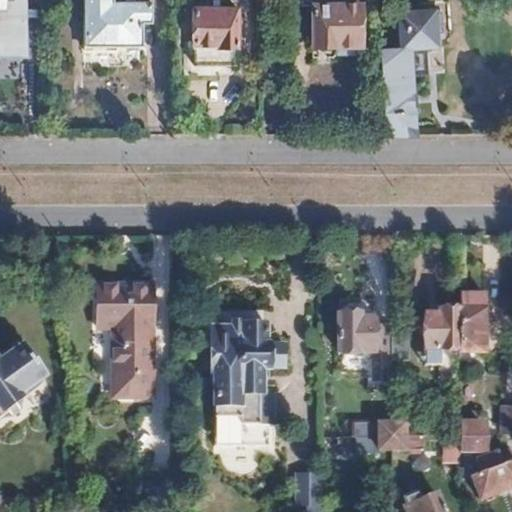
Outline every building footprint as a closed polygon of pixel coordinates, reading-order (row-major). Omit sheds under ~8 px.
[(0,0),(0,53),(24,53),(23,0),(0,0)] [(151,23),(152,2),(115,2),(114,0),(84,0),(84,49),(118,49),(118,43),(142,44),(143,23),(151,23)] [(358,43),(358,3),(355,3),(355,0),(299,0),(300,1),(312,2),(311,43),(335,43),(355,43),(358,43)] [(238,41),(237,7),(192,7),(193,41),(195,45),(195,64),(236,64),(235,44),(238,41)] [(400,48),(380,49),(386,134),(416,135),(412,74),(427,73),(425,46),(438,46),(437,30),(442,30),(440,10),(435,10),(435,8),(398,10),(400,48)] [(354,55),(355,43),(335,43),(335,55),(354,55)] [(152,397),(151,285),(96,285),(96,328),(112,329),(113,397),(152,397)] [(440,321),(425,320),(425,368),(442,368),(442,354),(461,355),(461,362),(476,362),(476,353),(485,353),(485,310),(461,311),(461,308),(440,308),(440,321)] [(392,352),(392,328),(376,328),(376,325),(359,326),(359,313),(333,313),(333,352),(392,352)] [(261,393),(261,368),(284,368),(285,344),(267,344),(267,325),(240,325),(240,329),(212,330),(213,384),(215,384),(213,445),(268,447),(270,393),(261,393)] [(0,357),(20,344),(12,332),(0,340),(0,357)] [(410,360),(410,334),(392,333),(392,352),(392,360),(410,360)] [(18,390),(42,375),(20,344),(0,357),(0,407),(21,394),(18,390)] [(343,370),(369,372),(370,361),(344,359),(343,370)] [(392,423),(392,406),(392,396),(378,395),(379,423),(392,423)] [(511,433),(511,405),(501,406),(502,434),(511,433)] [(406,436),(406,422),(392,423),(392,436),(406,436)] [(392,436),(392,423),(379,423),(378,436),(392,436)] [(481,435),(481,423),(461,423),(461,435),(481,435)] [(486,454),(486,434),(481,435),(461,435),(461,455),(486,454)] [(392,436),(378,436),(356,437),(356,455),(380,455),(380,451),(392,451),(392,436)] [(405,451),(406,436),(392,436),(392,451),(405,451)] [(480,501),(511,488),(511,453),(507,456),(505,450),(477,461),(482,474),(472,478),(480,501)] [(324,511),(324,488),(324,474),(299,475),(298,505),(310,505),(310,511),(324,511)] [(172,511),(172,478),(139,478),(140,497),(149,497),(149,511),(172,511)] [(447,511),(435,484),(419,491),(415,482),(402,488),(406,497),(402,498),(408,511),(447,511)]
